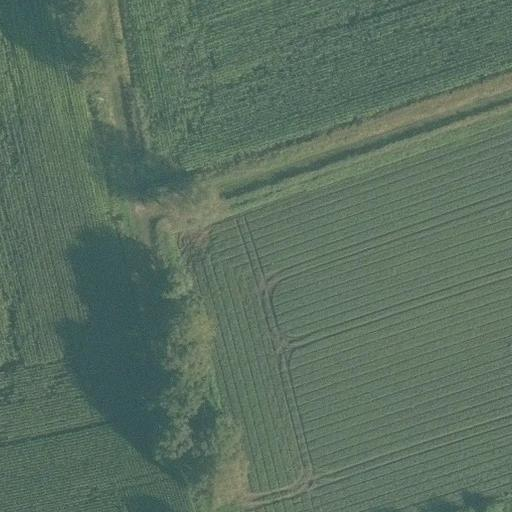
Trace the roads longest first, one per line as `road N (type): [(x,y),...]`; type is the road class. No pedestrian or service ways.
road 1 (track): [(153,217),(511,95)]
road 2 (track): [(222,511),(153,217)]
road 3 (track): [(112,0),(153,217)]
